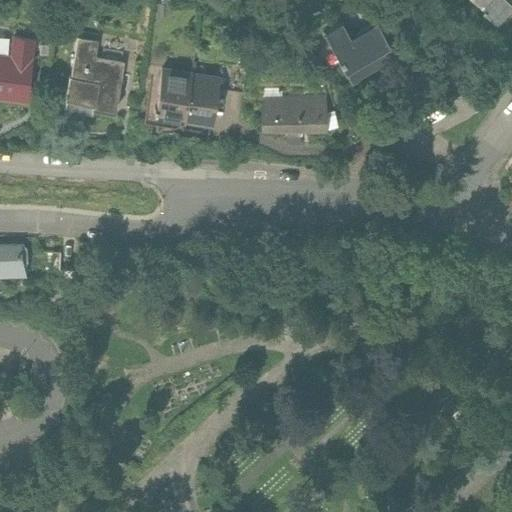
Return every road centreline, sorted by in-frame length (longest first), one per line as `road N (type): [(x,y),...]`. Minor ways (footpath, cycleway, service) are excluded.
road 1 (residential): [(205,169),(454,198)]
road 2 (residential): [(0,213),(136,220),(173,212),(205,169)]
road 3 (residential): [(0,153),(205,169)]
road 4 (unclassified): [(0,343),(51,354),(64,396),(39,434),(0,447)]
